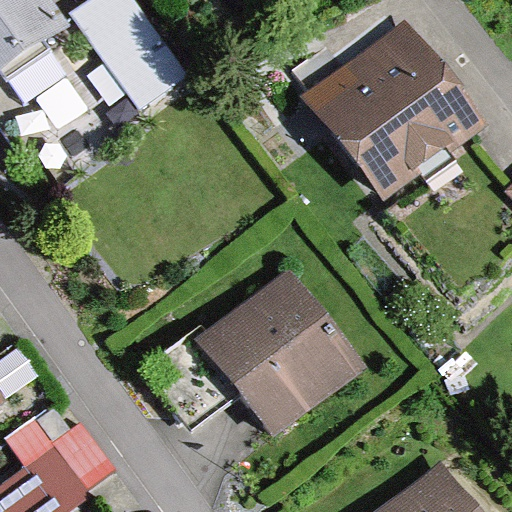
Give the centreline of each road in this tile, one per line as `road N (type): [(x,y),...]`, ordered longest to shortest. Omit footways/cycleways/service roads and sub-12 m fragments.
road 1 (residential): [(0,258),(175,511)]
road 2 (residential): [(429,0),(496,82),(511,89)]
